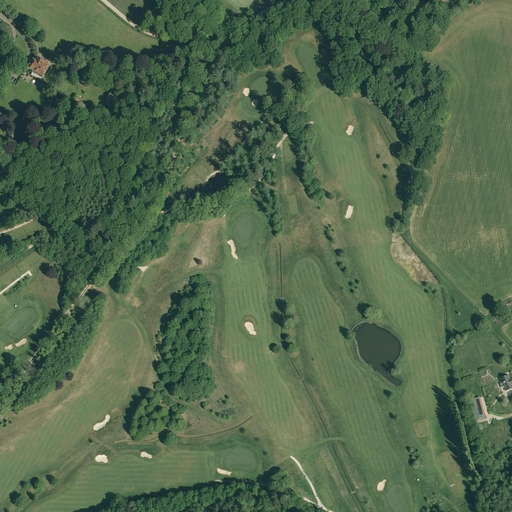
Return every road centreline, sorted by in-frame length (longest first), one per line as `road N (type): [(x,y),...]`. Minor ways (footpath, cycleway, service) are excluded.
road 1 (track): [(210,35),(170,177),(0,406)]
road 2 (track): [(0,260),(56,237),(119,268),(135,238),(168,209),(219,210),(233,202),(262,177),(314,92),(310,80)]
